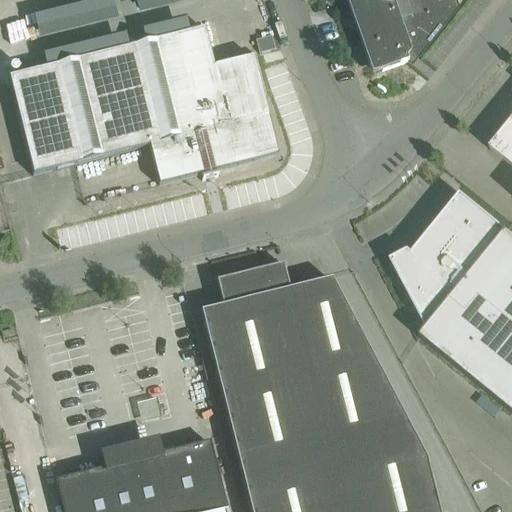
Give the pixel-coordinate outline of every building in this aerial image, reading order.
[(349,0),(376,75),(419,60),(459,10),(455,0),(349,0)] [(277,158),(262,98),(265,97),(264,94),(261,95),(257,79),(260,79),(260,76),(256,77),(253,61),(255,61),(254,55),(249,57),(249,60),(232,64),(231,61),(226,62),(227,65),(213,69),(203,31),(9,79),(33,177),(149,148),(159,187),(201,177),(202,181),(201,181),(201,183),(218,178),(217,177),(216,178),(215,173),(277,158)] [(511,123),(490,151),(511,168),(511,123)] [(511,238),(461,197),(434,230),(430,227),(432,224),(431,223),(419,239),(420,240),(422,237),(426,240),(412,256),(409,253),(390,263),(426,332),(420,340),(511,414),(511,238)] [(282,267),(215,284),(222,309),(201,314),(249,511),(437,511),(425,462),(330,282),(289,292),(282,267)] [(62,511),(225,511),(208,445),(56,483),(62,511)]
